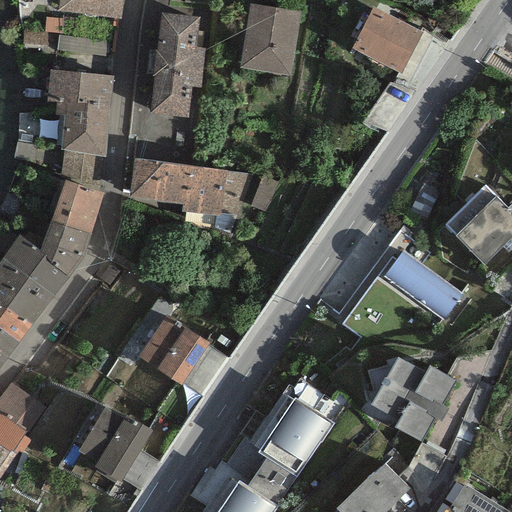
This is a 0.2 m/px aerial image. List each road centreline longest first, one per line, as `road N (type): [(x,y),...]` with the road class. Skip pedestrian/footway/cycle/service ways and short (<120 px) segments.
road 1 (tertiary): [(490,26),(156,511)]
road 2 (residential): [(135,0),(100,254),(0,391)]
road 3 (residential): [(511,323),(421,511)]
